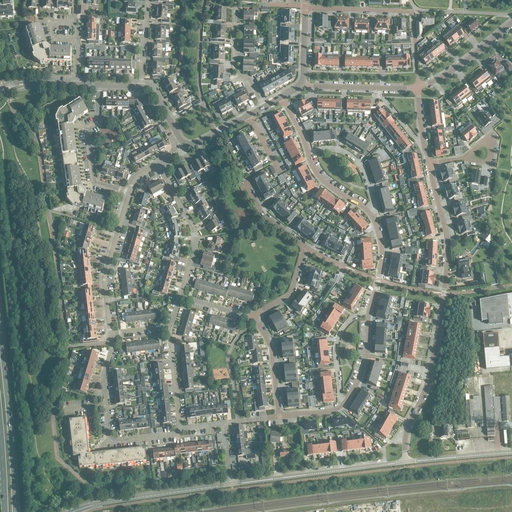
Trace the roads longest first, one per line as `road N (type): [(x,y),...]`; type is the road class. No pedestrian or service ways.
road 1 (residential): [(405,463),(447,255),(428,164)]
road 2 (primary): [(16,511),(0,323)]
road 3 (residential): [(231,484),(405,463)]
road 4 (residential): [(110,335),(101,377),(109,436),(179,429)]
road 5 (residential): [(73,511),(231,484)]
road 6 (residential): [(110,335),(102,280),(128,192)]
road 7 (residential): [(179,295),(194,234),(158,164)]
road 8 (residential): [(128,192),(94,182),(87,134),(98,121),(98,86)]
